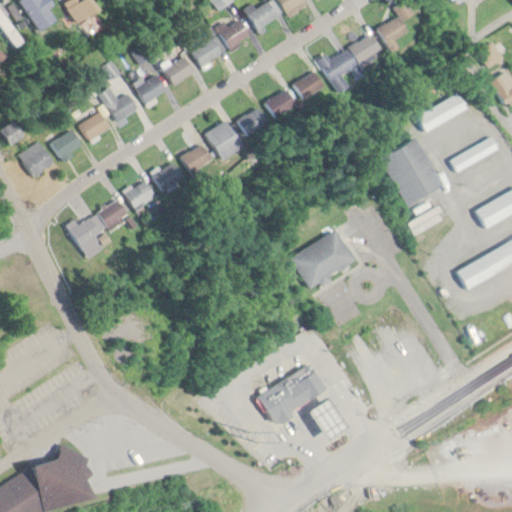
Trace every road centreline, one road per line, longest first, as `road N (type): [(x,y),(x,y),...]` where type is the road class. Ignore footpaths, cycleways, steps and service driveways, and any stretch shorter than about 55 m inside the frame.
road 1 (residential): [(355,0),(27,220)]
road 2 (tertiary): [(511,351),(273,497),(261,511)]
road 3 (residential): [(273,497),(115,390)]
road 4 (residential): [(115,390),(88,351),(32,228)]
road 5 (residential): [(115,390),(0,464)]
